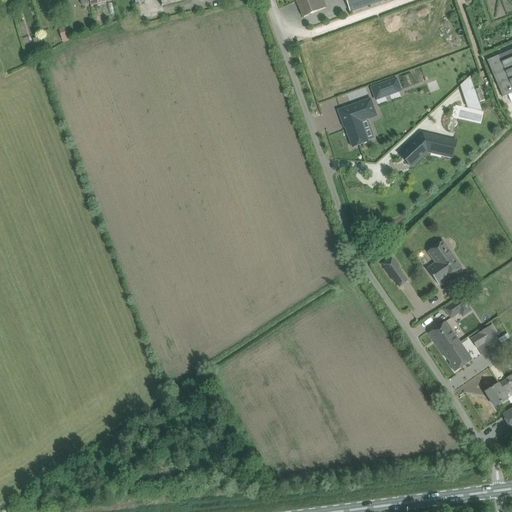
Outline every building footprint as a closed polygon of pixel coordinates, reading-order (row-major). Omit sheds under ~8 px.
[(296,0),(304,16),(326,6),(322,0),(296,0)] [(346,0),(351,12),(384,0),(386,0),(387,2),(394,0),(346,0)] [(61,40),(69,38),(65,27),(58,29),(61,40)] [(499,55),(487,60),(503,97),(508,95),(511,101),(511,100),(511,57),(501,62),(499,55)] [(396,79),(372,88),(376,99),(400,90),(396,79)] [(482,110),(474,88),(474,89),(465,97),(468,106),(478,103),(481,110),(482,110)] [(372,101),(339,111),(345,127),(352,147),(368,142),(361,121),(377,117),(372,101)] [(447,140),(423,134),(400,154),(401,155),(402,154),(407,159),(406,160),(409,163),(410,162),(412,165),(427,151),(450,157),(454,141),(447,140)] [(462,268),(451,252),(443,241),(428,252),(435,263),(427,269),(438,285),(462,268)] [(393,280),(394,279),(401,275),(396,268),(398,267),(391,257),(381,264),(393,280)] [(468,305),(462,296),(444,308),(451,319),(460,313),(458,311),(468,305)] [(428,334),(454,372),(472,360),(446,322),(428,334)] [(499,335),(493,325),(480,333),(481,335),(472,340),(476,348),(485,342),(490,350),(501,344),(496,337),(499,335)] [(511,386),(511,375),(507,379),(508,380),(499,385),(499,384),(486,392),(495,406),(502,402),(502,404),(507,401),(506,400),(507,399),(503,392),(511,387),(511,386)] [(511,407),(502,414),(511,428),(511,427),(511,407)]
